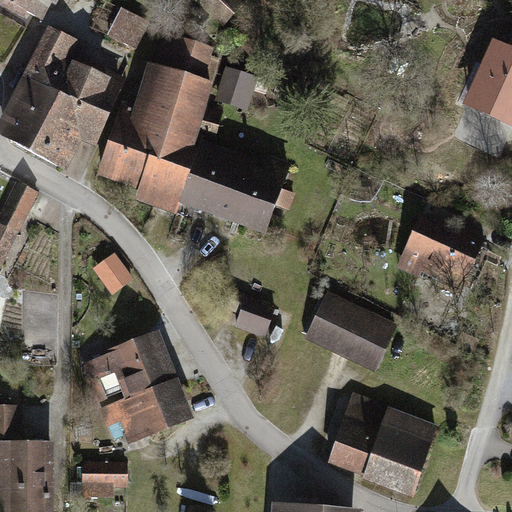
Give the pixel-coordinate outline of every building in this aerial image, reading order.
[(1,0),(44,22),(56,0),(1,0)] [(200,0),(225,23),(244,3),(239,0),(200,0)] [(148,22),(123,9),(111,34),(135,47),(148,22)] [(122,103),(100,171),(264,232),(288,166),(265,158),(262,164),(195,140),(219,61),(210,59),(212,49),(167,35),(158,67),(150,65),(136,108),(122,103)] [(120,80),(46,43),(0,134),(0,135),(73,173),(120,80)] [(511,53),(505,50),(477,116),(511,130),(511,53)] [(258,80),(228,70),(220,97),(249,106),(258,80)] [(17,181),(0,216),(0,223),(20,233),(40,192),(23,184),(17,181)] [(430,215),(405,268),(459,293),(484,240),(430,215)] [(0,272),(20,233),(0,223),(0,272)] [(98,267),(115,291),(132,279),(115,255),(98,267)] [(275,308),(232,292),(226,308),(243,314),(238,326),(264,336),(275,308)] [(330,295),(309,338),(376,370),(397,327),(330,295)] [(127,400),(116,404),(130,440),(190,417),(157,334),(108,354),(127,400)] [(359,398),(334,464),(411,493),(437,427),(359,398)] [(0,444),(3,444),(2,511),(50,511),(51,445),(25,445),(25,408),(0,408),(0,444)] [(125,464),(84,464),(84,497),(112,497),(112,488),(125,488),(125,464)]
